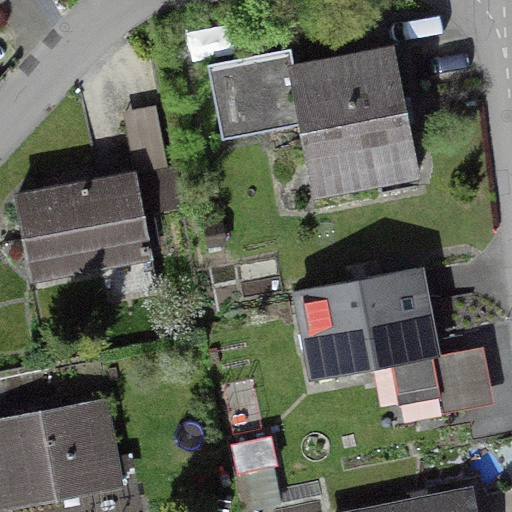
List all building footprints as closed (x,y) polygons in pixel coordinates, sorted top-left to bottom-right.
[(343,191),(414,178),(389,51),(291,70),(287,52),(204,68),(219,142),(299,127),(306,166),(337,160),(343,191)] [(13,202),(27,280),(147,257),(133,179),(13,202)] [(414,271),(297,293),(313,381),(390,366),(397,405),(438,398),(414,271)] [(51,365),(0,373),(0,511),(138,511),(134,485),(114,488),(99,404),(59,412),(51,365)] [(468,511),(465,494),(376,511),(468,511)]
